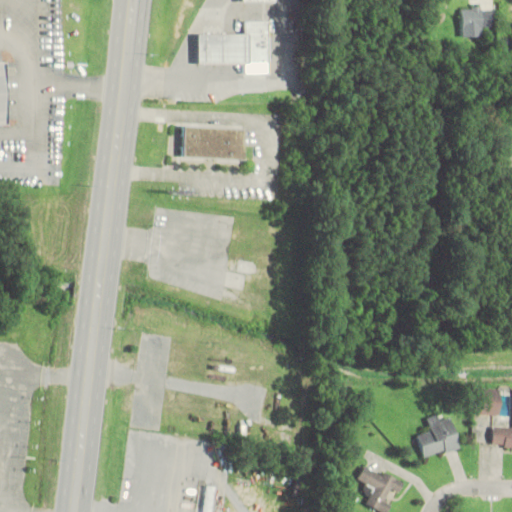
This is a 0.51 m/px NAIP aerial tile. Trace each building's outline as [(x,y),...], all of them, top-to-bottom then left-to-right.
[(460,7),(460,37),(481,37),(481,27),(494,27),(494,7),(460,7)] [(267,63),(267,21),(243,21),(243,33),(196,33),(196,63),(267,63)] [(242,94),(264,94),(264,80),(242,80),(242,94)] [(243,159),(243,126),(181,125),(181,158),(243,159)] [(254,262),(238,260),(240,243),(231,243),(231,251),(224,251),(223,267),(228,267),(226,288),(251,291),(254,262)] [(476,414),(497,414),(497,389),(476,389),(476,414)] [(458,448),(450,418),(439,421),(437,415),(426,418),(430,431),(416,435),(423,458),(458,448)] [(511,427),(491,427),(491,448),(511,448),(511,427)] [(366,505),(383,511),(387,511),(394,495),(397,496),(403,480),(364,464),(357,480),(367,483),(363,492),(371,495),(366,505)] [(202,511),(212,511),(215,486),(205,485),(202,511)]
